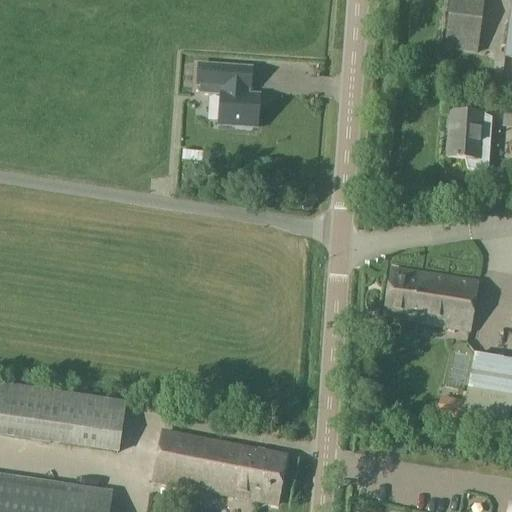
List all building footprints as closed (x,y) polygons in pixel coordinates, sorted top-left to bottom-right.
[(472,55),(461,53),(460,60),(471,62),(472,55)] [(199,98),(221,99),(219,128),(236,129),(236,131),(252,132),(252,129),(257,130),(259,111),(257,111),(258,105),(259,105),(259,98),(246,98),(247,91),(250,91),(252,72),(199,69),(198,88),(200,88),(199,98)] [(483,124),(483,117),(450,115),(447,160),(462,161),(466,172),(488,173),(492,125),(483,124)] [(202,154),(183,152),(182,162),(202,163),(202,154)] [(392,272),(385,319),(469,333),(478,284),(392,272)] [(511,362),(474,355),(457,432),(503,441),(511,399),(511,362)] [(154,484),(276,507),(286,458),(164,435),(154,484)] [(407,447),(397,445),(396,448),(395,454),(406,456),(407,449),(407,447)] [(0,511),(110,511),(112,496),(0,479),(0,511)]
